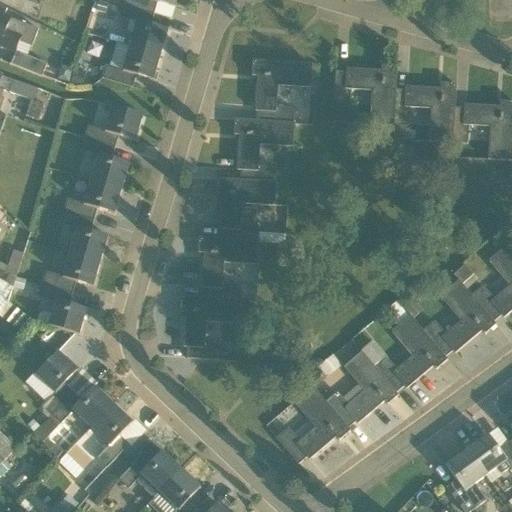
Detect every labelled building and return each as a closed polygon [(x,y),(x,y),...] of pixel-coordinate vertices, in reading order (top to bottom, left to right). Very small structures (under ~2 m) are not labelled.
[(123,0),(123,1),(117,0),(96,0),(121,7),(152,16),(154,7),(173,13),(177,0),(123,0)] [(136,24),(129,49),(161,59),(168,32),(149,27),(152,16),(121,7),(118,19),(136,24)] [(0,50),(14,56),(10,67),(41,78),(45,65),(17,54),(23,38),(7,32),(10,22),(0,18),(0,50)] [(103,67),(100,80),(132,90),(135,79),(153,85),(161,59),(129,49),(118,46),(114,58),(111,57),(107,68),(103,67)] [(310,67),(252,64),(251,78),(257,78),(255,114),(258,114),(257,124),(293,127),(293,111),(276,110),(277,88),(309,90),(310,67)] [(394,93),(396,69),(382,68),(382,73),(347,71),(347,74),(335,74),(333,109),(348,110),(349,92),(370,94),(369,126),(393,128),(394,93)] [(0,79),(0,102),(3,93),(30,103),(24,118),(37,123),(43,108),(40,107),(44,95),(0,79)] [(454,110),(454,88),(441,87),(441,91),(406,90),(406,93),(394,93),(393,128),(392,143),(406,144),(408,109),(430,110),(428,145),(452,146),(454,110)] [(511,134),(511,105),(500,105),(500,110),(464,108),(464,111),(454,110),(452,146),(466,147),(467,128),(488,129),(487,163),(511,163),(511,134)] [(69,136),(83,140),(113,149),(116,139),(134,144),(142,118),(111,109),(104,133),(73,123),(69,136)] [(257,124),(234,123),(233,137),(238,137),(236,173),(240,173),(239,182),(275,185),(275,180),(284,181),(284,170),(258,168),(259,147),(292,149),(293,127),(257,124)] [(129,165),(110,159),(113,149),(83,140),(79,153),(97,158),(90,182),(122,191),(129,165)] [(90,182),(83,206),(66,201),(62,213),(92,222),(95,212),(114,217),(122,191),(90,182)] [(239,182),(216,182),(215,196),(221,197),(219,232),(222,233),(221,242),(258,245),(284,245),(284,236),(258,235),(258,229),(240,228),(241,206),(274,208),(275,185),(239,182)] [(108,238),(89,232),(92,222),(62,213),(38,206),(34,220),(76,232),(69,255),(100,264),(108,238)] [(221,242),(199,241),(198,255),(203,255),(201,291),(204,291),(203,301),(240,303),(254,304),(255,293),(240,292),(240,288),(221,286),(223,266),(256,268),(258,245),(221,242)] [(492,323),(499,317),(503,321),(511,312),(511,253),(507,247),(488,263),(509,288),(493,301),(482,288),(470,298),(492,323)] [(44,274),(41,286),(71,296),(74,285),(93,290),(100,264),(69,255),(62,279),(44,274)] [(13,305),(3,298),(10,287),(0,279),(0,318),(2,320),(13,305)] [(455,354),(480,333),(483,337),(494,327),(492,323),(470,298),(458,283),(439,298),(459,322),(444,335),(434,322),(421,333),(443,359),(453,351),(455,354)] [(30,298),(41,301),(34,326),(78,339),(86,312),(68,307),(71,296),(41,286),(34,284),(30,298)] [(203,301),(181,300),(180,314),(185,314),(182,361),(221,363),(222,347),(203,345),(204,325),(238,327),(240,303),(203,301)] [(373,345),(361,355),(395,395),(404,387),(407,390),(431,369),(434,373),(446,363),(443,359),(421,333),(396,305),(385,314),(398,328),(391,334),(411,358),(395,371),(373,345)] [(363,394),(347,407),(336,394),(324,404),(346,430),(354,423),(357,426),(384,405),(386,407),(398,398),(395,395),(361,355),(343,369),(363,394)] [(72,396),(63,387),(76,373),(57,356),(35,379),(52,396),(40,409),(50,419),(72,396)] [(60,427),(71,415),(89,431),(113,407),(94,389),(80,403),(72,396),(50,419),(60,427)] [(309,461),(335,440),(337,443),(349,434),(346,430),(324,404),(312,389),(293,405),(313,429),(298,442),(288,430),(275,441),(296,466),(307,458),(309,461)] [(131,424),(113,407),(89,431),(107,449),(95,461),(105,470),(127,447),(118,438),(131,424)] [(0,477),(20,457),(0,437),(0,477)] [(486,439),(465,454),(485,481),(496,472),(499,476),(508,470),(511,475),(511,452),(507,445),(497,453),(486,439)] [(59,465),(82,480),(98,455),(76,441),(59,465)] [(180,474),(160,454),(149,466),(141,459),(118,482),(127,491),(135,483),(154,501),(180,474)] [(485,481),(465,454),(445,469),(455,483),(445,490),(461,511),(471,511),(485,502),(475,488),(485,481)] [(148,508),(152,511),(195,511),(187,504),(199,492),(180,474),(154,501),(148,508)] [(57,511),(69,511),(76,504),(67,498),(57,511)]
